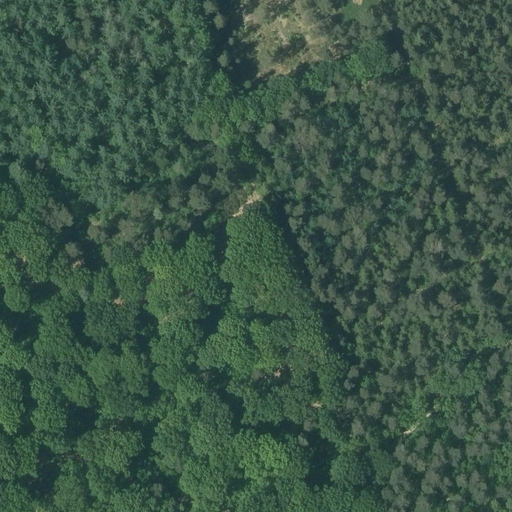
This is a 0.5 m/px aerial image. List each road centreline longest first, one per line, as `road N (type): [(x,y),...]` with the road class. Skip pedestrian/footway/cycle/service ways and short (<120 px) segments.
road 1 (track): [(189,0),(242,173),(361,476)]
road 2 (track): [(361,476),(511,341)]
